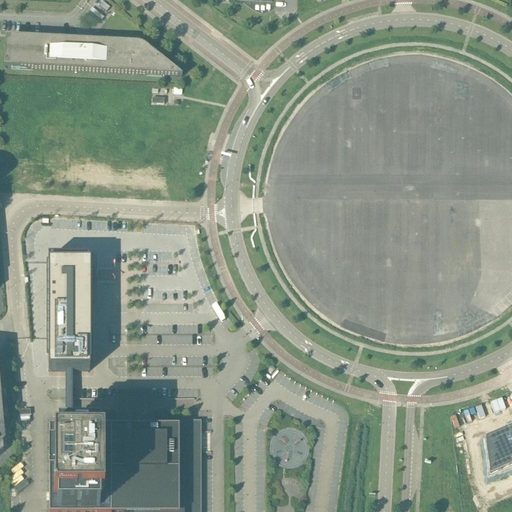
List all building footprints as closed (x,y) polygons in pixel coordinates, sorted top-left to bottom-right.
[(106,12),(110,8),(103,2),(99,7),(106,12)] [(6,38),(4,69),(11,69),(161,77),(182,78),(158,59),(151,53),(145,48),(144,47),(142,46),(140,46),(139,45),(137,45),(91,43),(91,42),(91,41),(90,41),(90,40),(89,40),(88,40),(87,40),(86,41),(86,42),(13,39),(6,38)] [(51,264),(48,264),(48,301),(48,372),(89,372),(89,319),(86,319),(86,301),(86,266),(51,266),(51,264)] [(65,428),(49,428),(48,511),(201,511),(201,472),(201,421),(115,422),(97,422),(97,428),(79,428),(65,428)] [(511,432),(493,441),(484,445),(488,481),(496,478),(511,470),(511,432)]
